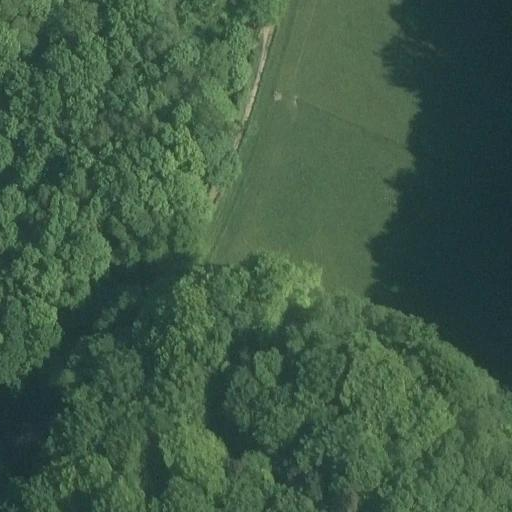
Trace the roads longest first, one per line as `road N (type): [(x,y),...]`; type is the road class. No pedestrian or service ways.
road 1 (track): [(267,27),(216,189),(185,255),(154,283)]
road 2 (track): [(0,463),(37,432),(91,347),(154,283)]
